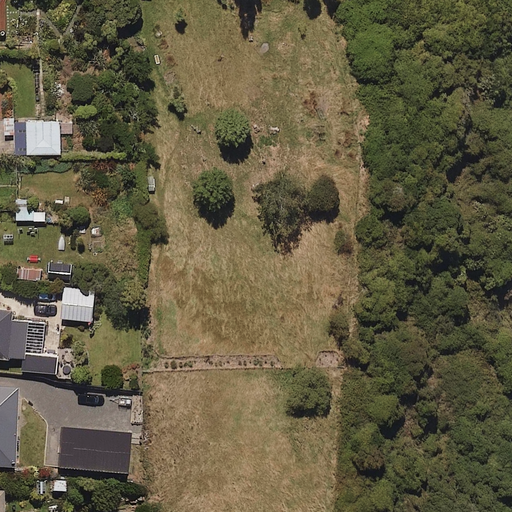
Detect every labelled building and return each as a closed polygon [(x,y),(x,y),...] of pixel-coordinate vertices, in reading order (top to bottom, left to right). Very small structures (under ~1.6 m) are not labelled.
[(75,126),(62,126),(61,121),(29,122),(29,154),(62,154),(62,136),(75,136),(75,126)] [(31,201),(17,201),(17,221),(46,221),(46,212),(31,212),(31,201)] [(96,290),(65,288),(64,319),(95,321),(96,290)] [(13,311),(0,309),(0,358),(24,360),(23,371),(57,373),(58,354),(44,353),(47,323),(13,320),(13,311)] [(18,389),(0,388),(0,468),(15,469),(18,389)]
